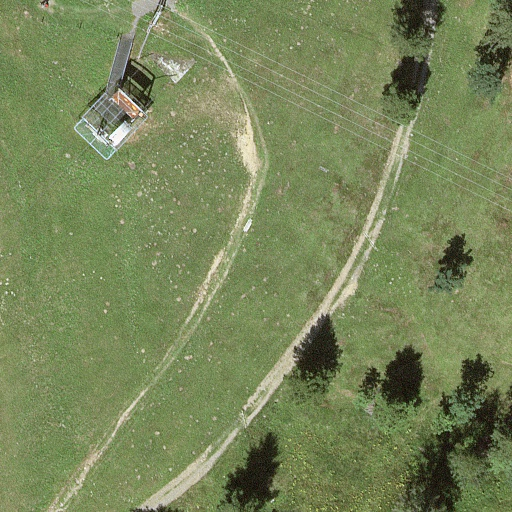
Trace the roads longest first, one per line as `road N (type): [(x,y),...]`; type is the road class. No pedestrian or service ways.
road 1 (track): [(432,0),(408,119),(349,275),(232,433),(195,476),(146,511)]
road 2 (track): [(54,511),(188,331),(246,211),(254,176),(236,92)]
road 3 (track): [(158,2),(205,30),(236,92)]
